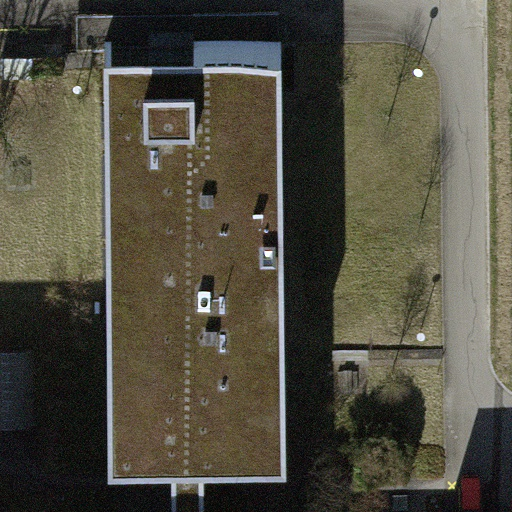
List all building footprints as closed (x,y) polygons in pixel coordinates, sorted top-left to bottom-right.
[(278,38),(105,40),(110,450),(171,452),(202,451),(284,454),(278,38)] [(62,52),(30,53),(31,75),(62,74),(62,52)] [(0,76),(31,75),(30,53),(0,53),(0,76)] [(34,346),(0,346),(0,423),(35,422),(34,346)] [(202,511),(202,451),(171,452),(171,511),(202,511)]
